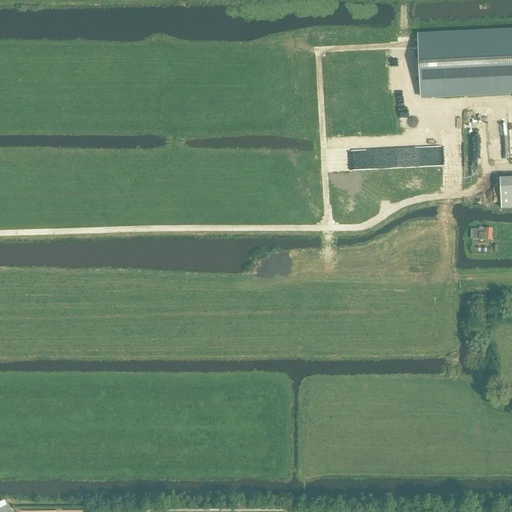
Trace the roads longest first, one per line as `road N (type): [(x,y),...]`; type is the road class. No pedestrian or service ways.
road 1 (track): [(432,198),(359,227),(0,233)]
road 2 (track): [(413,45),(318,51),(327,228)]
